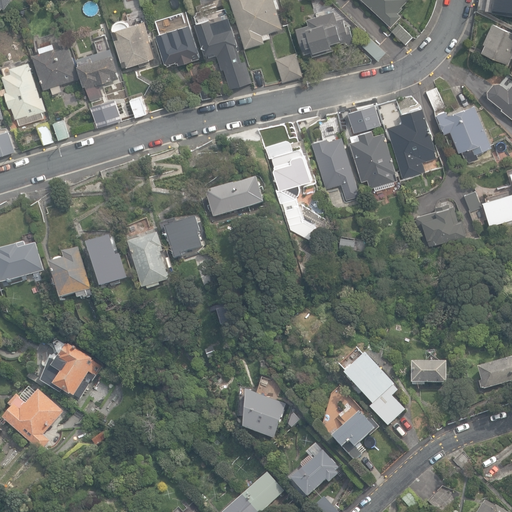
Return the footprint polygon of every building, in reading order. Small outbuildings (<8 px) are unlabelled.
[(0,0),(0,11),(0,12),(3,7),(5,9),(11,0),(0,0)] [(231,0),(245,46),(264,41),(263,38),(270,36),(269,31),(283,27),(277,7),(280,6),(277,0),(231,0)] [(363,0),(392,26),(402,16),(399,13),(403,8),(402,7),(408,0),(363,0)] [(494,6),(478,3),(477,12),(493,15),(494,6)] [(316,49),(317,52),(333,48),(332,45),(337,44),(336,42),(346,39),(347,43),(354,41),(349,23),(346,24),(344,17),(337,19),(334,9),(307,16),(308,22),(295,26),(303,52),(312,49),(312,50),(316,49)] [(208,53),(210,58),(240,50),(230,16),(213,21),(212,17),(196,22),(206,54),(208,53)] [(138,60),(139,65),(149,62),(148,58),(150,57),(138,20),(128,23),(126,20),(123,18),(120,18),(115,19),(114,21),(113,25),(113,28),(116,28),(119,36),(115,37),(121,58),(125,57),(127,63),(138,60)] [(481,49),(508,61),(511,51),(511,29),(492,20),(482,41),(484,42),(481,49)] [(158,34),(168,65),(179,62),(180,64),(202,57),(191,23),(158,34)] [(392,30),(407,44),(414,37),(400,23),(392,30)] [(363,45),(379,60),(387,52),(371,37),(363,45)] [(33,53),(44,88),(52,86),(52,87),(59,84),(59,83),(80,76),(70,44),(56,48),(54,41),(39,45),(40,51),(33,53)] [(112,52),(111,46),(77,56),(79,62),(78,62),(84,83),(86,82),(91,98),(104,94),(100,81),(119,76),(117,69),(119,68),(114,52),(112,52)] [(275,56),(282,80),(302,74),(295,50),(275,56)] [(17,116),(19,123),(44,116),(42,109),(47,108),(43,94),(40,95),(29,59),(10,65),(12,70),(2,73),(6,85),(0,86),(0,88),(1,93),(5,92),(9,105),(12,105),(15,116),(17,116)] [(241,70),(247,90),(256,87),(250,68),(241,70)] [(198,82),(203,99),(213,97),(208,79),(198,82)] [(500,107),(511,116),(511,82),(507,88),(499,81),(493,81),(487,89),(487,95),(501,106),(500,107)] [(426,90),(434,109),(444,105),(436,85),(426,90)] [(130,98),(135,115),(146,112),(141,94),(130,98)] [(91,104),(97,125),(118,119),(112,98),(91,104)] [(395,98),(377,103),(383,122),(400,117),(395,98)] [(383,122),(377,103),(377,102),(366,105),(372,125),(383,122)] [(465,158),(470,162),(480,158),(478,153),(493,147),(476,104),(449,115),(447,110),(437,114),(445,134),(451,131),(459,152),(462,151),(465,158)] [(388,127),(403,178),(426,171),(423,162),(437,157),(435,151),(436,151),(423,107),(400,113),(403,122),(388,127)] [(320,119),(323,136),(342,133),(338,112),(328,114),(328,117),(320,119)] [(54,120),(59,137),(69,134),(64,116),(54,120)] [(40,125),(45,144),(54,141),(49,123),(40,125)] [(269,144),(283,140),(279,124),(264,128),(269,144)] [(368,179),(371,188),(396,180),(394,173),(397,173),(385,132),(375,135),(373,129),(359,133),(360,139),(351,141),(362,181),(368,179)] [(0,133),(0,155),(16,151),(11,130),(0,133)] [(342,183),(347,199),(361,195),(343,136),(329,140),(328,138),(313,142),(327,188),(342,183)] [(287,228),(310,239),(317,225),(305,217),(301,205),(299,205),(297,198),(300,193),(301,189),(300,184),(312,180),(304,154),(301,147),(293,150),(291,142),(287,139),(266,146),(270,159),(273,158),(274,171),(281,189),(277,191),(287,228)] [(511,222),(511,170),(510,171),(511,177),(511,192),(483,201),(490,225),(502,222),(503,225),(511,222)] [(207,192),(214,215),(264,201),(257,177),(235,183),(234,182),(209,190),(210,191),(207,192)] [(476,189),(464,193),(469,209),(481,205),(476,189)] [(430,245),(467,235),(462,219),(459,220),(454,205),(416,216),(425,246),(430,244),(430,245)] [(165,226),(174,257),(182,254),(181,251),(202,245),(197,230),(200,229),(196,217),(165,226)] [(146,285),(147,287),(159,283),(158,281),(168,277),(160,250),(163,249),(158,231),(128,241),(142,286),(146,285)] [(87,242),(101,287),(111,284),(111,286),(121,283),(120,281),(128,278),(121,254),(120,254),(118,250),(115,251),(110,235),(87,242)] [(365,244),(353,237),(347,248),(359,254),(365,244)] [(0,276),(2,282),(33,272),(35,280),(42,278),(39,270),(44,269),(36,241),(25,244),(24,240),(0,247),(0,276)] [(51,263),(61,298),(77,294),(78,296),(84,294),(85,297),(94,294),(80,247),(64,252),(66,259),(64,259),(61,258),(56,259),(55,262),(51,263)] [(312,253),(297,260),(303,272),(317,265),(312,253)] [(63,389),(81,400),(90,384),(85,381),(87,377),(93,381),(103,367),(93,361),(94,359),(68,343),(65,348),(65,349),(62,353),(61,353),(57,360),(51,357),(43,381),(61,392),(63,389)] [(370,407),(388,426),(406,410),(393,396),(399,390),(394,385),(395,384),(366,353),(345,373),(374,404),(370,407)] [(485,388),(485,389),(511,380),(511,358),(479,368),(482,381),(480,382),(481,389),(485,388)] [(412,383),(447,383),(447,363),(412,363),(412,383)] [(65,412),(40,389),(27,404),(20,398),(21,397),(17,394),(9,404),(13,408),(4,418),(41,451),(50,441),(44,435),(65,412)] [(244,428),(275,438),(287,404),(247,390),(246,409),(244,409),(243,416),(245,416),(244,428)] [(293,411),(287,423),(300,430),(306,418),(293,411)] [(333,436),(355,461),(363,454),(359,449),(363,446),(361,443),(380,426),(372,418),(368,421),(360,412),(333,436)] [(113,420),(109,425),(116,430),(119,424),(113,420)] [(93,440),(97,446),(112,436),(109,430),(93,440)] [(292,478),(307,496),(327,479),(329,482),(339,474),(336,471),(339,469),(317,443),(306,452),(310,456),(303,463),(302,466),(304,468),(292,478)] [(455,460),(463,469),(472,461),(465,452),(455,460)] [(262,511),(285,491),(269,472),(224,511),(262,511)] [(0,480),(0,482),(4,486),(10,480),(5,475),(0,480)] [(429,500),(440,511),(451,511),(462,493),(443,486),(429,500)] [(401,497),(413,510),(421,503),(410,490),(401,497)] [(317,505),(323,511),(338,511),(325,497),(317,505)] [(508,511),(496,506),(485,500),(478,511),(508,511)]
